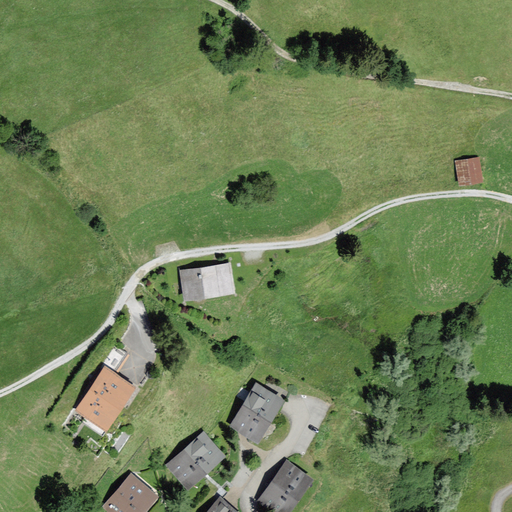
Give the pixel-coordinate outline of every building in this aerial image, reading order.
[(481,154),(451,160),(456,185),(485,180),(481,154)] [(232,263),(181,272),(187,300),(237,291),(232,263)] [(124,357),(114,351),(75,412),(105,431),(133,386),(114,374),(124,357)] [(282,401),(257,386),(232,425),(257,441),(282,401)] [(223,456),(204,435),(169,465),(188,487),(223,456)] [(291,511),(315,480),(287,459),(257,499),(274,511),(291,511)] [(143,511),(156,498),(132,477),(106,507),(111,511),(143,511)] [(234,511),(220,499),(208,511),(234,511)]
